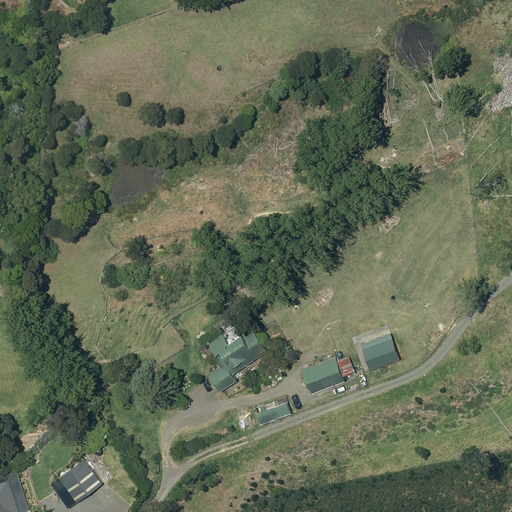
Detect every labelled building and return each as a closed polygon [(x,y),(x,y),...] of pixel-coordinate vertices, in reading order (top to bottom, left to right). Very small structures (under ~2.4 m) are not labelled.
[(221,331),(209,339),(217,351),(212,354),(220,365),(209,373),(220,390),(236,379),(232,372),(267,349),(251,325),(228,341),(221,331)] [(335,354),(302,367),(312,392),(345,379),(335,354)] [(299,398),(291,400),(294,409),(302,406),(299,398)] [(286,401),(256,412),(260,422),(290,411),(286,401)] [(80,467),(69,472),(82,497),(93,492),(80,467)] [(103,477),(92,483),(97,493),(109,487),(103,477)] [(0,480),(0,511),(16,511),(18,511),(7,479),(0,480)]
